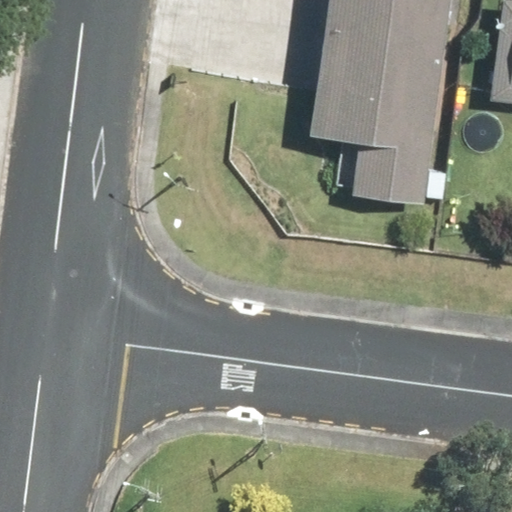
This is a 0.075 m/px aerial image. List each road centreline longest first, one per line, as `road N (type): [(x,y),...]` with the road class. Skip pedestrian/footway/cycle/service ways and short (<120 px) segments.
road 1 (residential): [(49,333),(511,393)]
road 2 (tertiary): [(49,333),(89,0)]
road 3 (tertiary): [(26,511),(49,333)]
